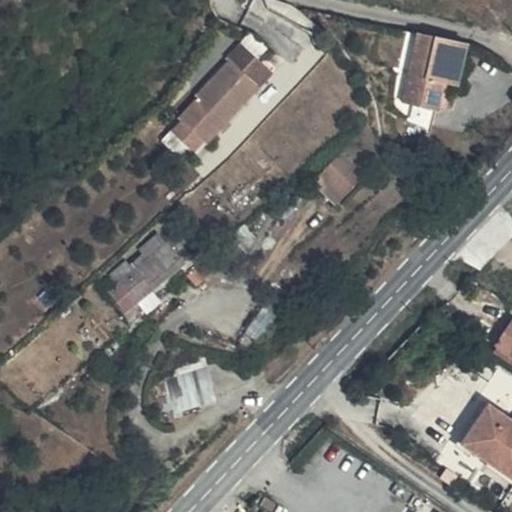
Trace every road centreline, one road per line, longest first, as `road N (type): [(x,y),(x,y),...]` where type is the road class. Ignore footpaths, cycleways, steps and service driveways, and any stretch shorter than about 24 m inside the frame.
road 1 (secondary): [(511,169),(190,511)]
road 2 (track): [(322,369),(368,430),(474,511)]
road 3 (residential): [(511,51),(480,36),(315,0)]
